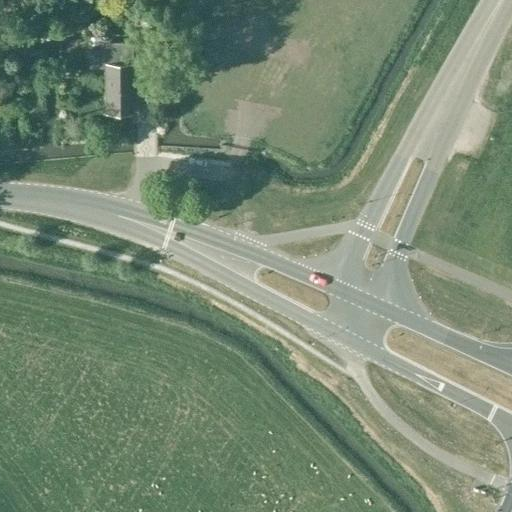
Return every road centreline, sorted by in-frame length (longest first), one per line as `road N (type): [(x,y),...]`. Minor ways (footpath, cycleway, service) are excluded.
road 1 (tertiary): [(354,300),(172,221),(105,205),(2,196)]
road 2 (tertiary): [(2,196),(125,231),(338,337)]
road 3 (tertiary): [(380,241),(504,0)]
road 4 (tertiary): [(338,337),(511,422)]
road 5 (tertiary): [(511,369),(354,300)]
